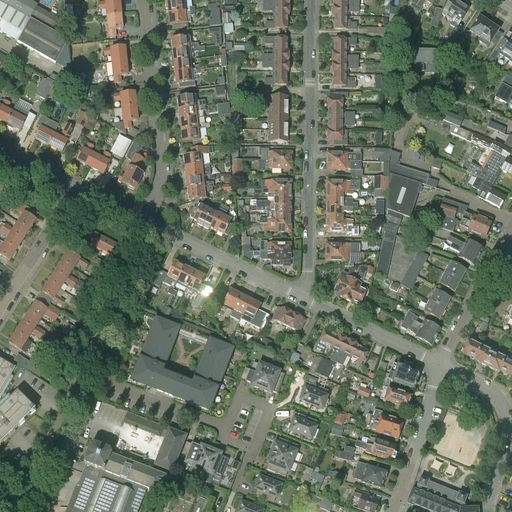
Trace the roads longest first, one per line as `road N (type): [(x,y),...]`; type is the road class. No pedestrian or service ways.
road 1 (residential): [(9,499),(28,488),(81,376),(225,429)]
road 2 (residential): [(300,298),(309,0)]
road 3 (residential): [(142,223),(161,170),(141,0)]
road 4 (residential): [(300,298),(142,223)]
road 5 (residential): [(392,511),(438,364)]
road 6 (residential): [(438,364),(300,298)]
road 7 (residential): [(77,188),(0,313)]
